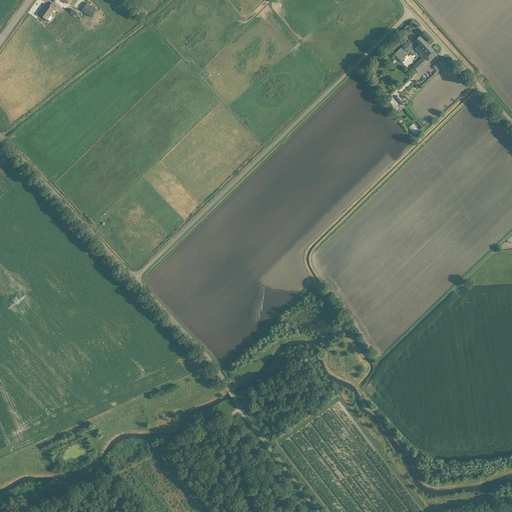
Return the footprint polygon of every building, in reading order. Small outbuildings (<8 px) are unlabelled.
[(39,14),(47,19),(48,19),(50,21),(52,17),(50,16),(54,10),(55,10),(58,7),(52,3),(50,6),(48,4),(43,11),(42,10),(39,14)] [(87,3),(82,10),(92,17),(97,10),(87,3)] [(419,52),(423,56),(424,55),(430,61),(434,57),(438,54),(420,36),(415,41),(419,45),(415,48),(419,52)] [(409,52),(410,50),(413,48),(410,45),(412,43),(409,40),(404,45),(403,46),(408,51),(409,52)] [(399,59),(406,53),(401,47),(394,54),(399,59)] [(428,63),(423,57),(419,60),(412,67),(413,67),(418,72),(428,63)] [(442,59),(434,67),(438,72),(446,63),(442,59)] [(409,127),(414,135),(420,131),(414,123),(409,127)]
